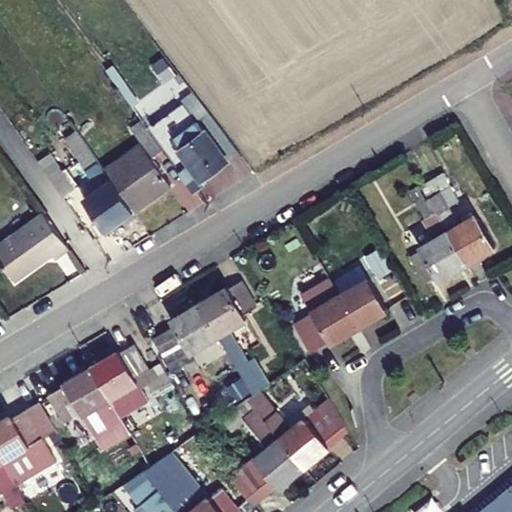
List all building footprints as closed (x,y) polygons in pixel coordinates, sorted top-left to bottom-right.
[(202,86),(165,114),(178,130),(212,175),(223,168),(220,163),(245,144),(222,114),(220,116),(213,107),(216,105),(202,86)] [(121,151),(152,192),(187,166),(168,138),(178,130),(165,114),(156,101),(145,109),(157,125),(121,151)] [(125,212),(152,192),(121,151),(93,113),(79,123),(114,170),(101,179),(125,212)] [(52,148),(78,183),(90,174),(64,139),(52,148)] [(464,177),(444,190),(483,251),(510,235),(492,206),(476,216),(465,198),(474,193),(464,177)] [(455,268),(483,251),(444,190),(436,195),(443,209),(424,220),(437,240),(427,247),(442,272),(453,266),(455,268)] [(8,238),(32,272),(69,245),(72,249),(86,239),(59,202),(8,238)] [(341,235),(330,242),(346,268),(351,277),(364,270),(361,263),(377,253),(368,237),(348,248),(341,235)] [(346,329),(348,333),(375,316),(357,287),(351,277),(346,268),(318,284),(330,305),(312,316),(327,340),(346,329)] [(385,271),(357,287),(375,316),(402,300),(385,271)] [(240,276),(211,294),(229,323),(238,340),(248,356),(260,349),(242,317),(270,301),(254,272),(242,278),(240,276)] [(211,294),(183,310),(201,340),(229,323),(211,294)] [(165,359),(148,333),(137,339),(135,336),(104,354),(123,384),(165,359)] [(210,356),(220,373),(248,356),(238,340),(210,356)] [(136,406),(123,384),(104,354),(71,374),(73,377),(61,383),(77,411),(110,392),(136,434),(149,427),(146,422),(136,406)] [(145,401),(136,406),(146,422),(176,404),(165,386),(143,398),(145,401)] [(68,446),(38,397),(27,403),(25,401),(0,415),(0,428),(26,471),(68,446)] [(255,408),(303,466),(348,429),(329,397),(290,429),(265,400),(255,408)] [(252,502),(274,483),(277,487),(303,466),(255,408),(245,416),(269,445),(231,476),(252,502)] [(0,463),(10,480),(15,477),(26,495),(37,489),(0,428),(0,463)] [(187,466),(161,486),(171,498),(182,490),(196,478),(187,466)] [(511,511),(511,481),(473,511),(511,511)] [(160,511),(182,511),(171,498),(161,486),(136,508),(139,511),(154,511),(158,509),(160,511)] [(196,507),(190,511),(242,511),(221,486),(196,507)] [(182,490),(171,498),(182,511),(190,511),(196,507),(182,490)]
